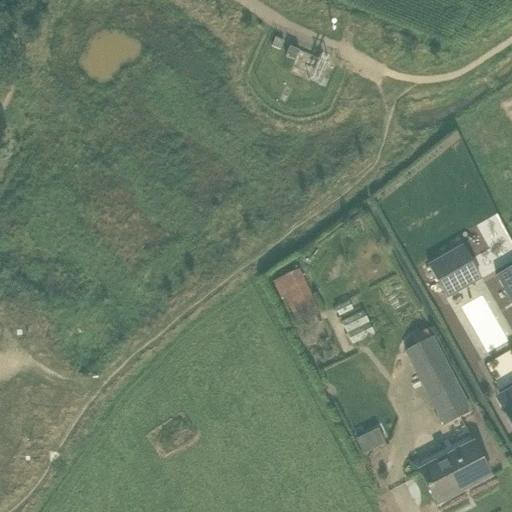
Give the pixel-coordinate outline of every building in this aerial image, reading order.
[(295,61),(299,51),(290,48),(286,57),(295,61)] [(438,282),(472,263),(463,247),(429,266),(438,282)] [(297,324),(302,322),(310,317),(320,312),(300,269),(276,281),(297,324)] [(351,341),(373,332),(365,312),(343,321),(351,341)] [(471,413),(449,369),(432,338),(405,351),(445,427),(471,413)] [(420,471),(437,505),(439,504),(437,501),(468,485),(469,488),(491,477),(474,443),(420,471)]
